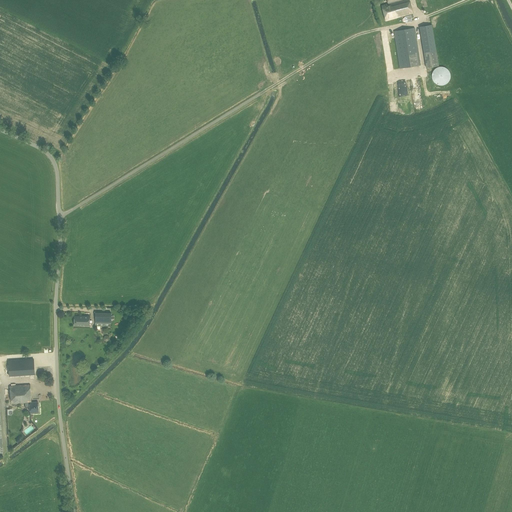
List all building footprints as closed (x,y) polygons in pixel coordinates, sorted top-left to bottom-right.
[(413,14),(409,0),(387,0),(388,4),(382,5),(386,21),(413,14)] [(432,25),(419,27),(423,53),(436,51),(432,25)] [(393,31),(399,69),(421,65),(415,28),(393,31)] [(438,102),(447,102),(447,94),(438,94),(438,102)] [(422,95),(415,97),(417,106),(425,104),(422,95)] [(111,323),(111,312),(95,312),(95,323),(111,323)] [(75,316),(74,326),(89,326),(90,316),(75,316)] [(10,385),(11,404),(25,403),(25,407),(30,407),(30,413),(38,412),(38,402),(32,402),(30,384),(10,385)] [(19,443),(10,449),(12,452),(21,445),(19,443)]
